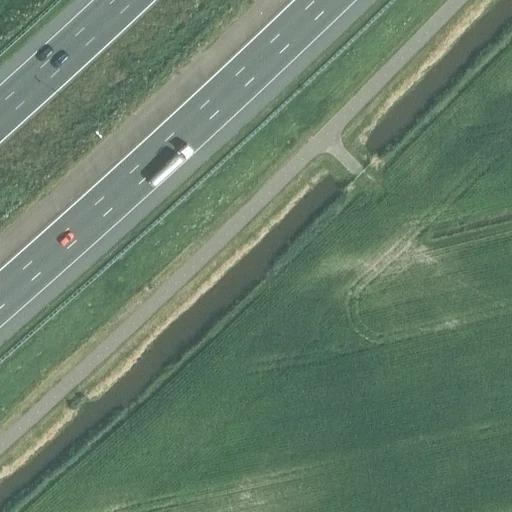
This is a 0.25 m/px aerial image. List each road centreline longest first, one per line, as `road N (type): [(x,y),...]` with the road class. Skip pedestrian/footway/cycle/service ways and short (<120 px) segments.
road 1 (unclassified): [(0,444),(223,236),(457,0)]
road 2 (motorway): [(0,304),(317,0)]
road 3 (motorway): [(118,0),(0,113)]
